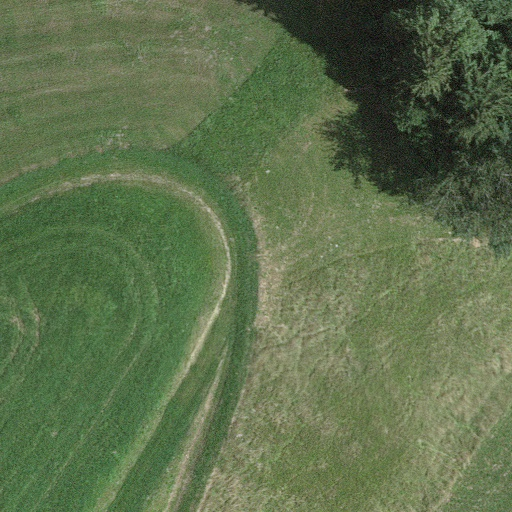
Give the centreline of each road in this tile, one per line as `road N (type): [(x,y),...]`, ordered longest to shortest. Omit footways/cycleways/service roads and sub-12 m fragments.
road 1 (track): [(0,210),(89,172),(147,165),(180,176),(230,227),(235,271),(214,348),(119,511)]
road 2 (track): [(235,271),(236,359),(186,511)]
